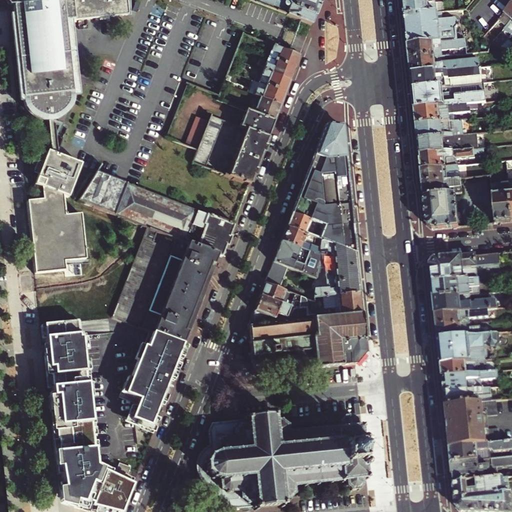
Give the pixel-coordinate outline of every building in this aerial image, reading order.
[(4,0),(9,7),(14,6),(14,14),(10,15),(19,102),(23,102),(23,105),(25,108),(27,111),(29,114),(31,116),(35,119),(38,121),(42,122),(46,122),(45,108),(52,108),(54,122),(57,121),(61,119),(65,116),(68,113),(70,108),(72,105),(73,101),(73,97),(79,96),(71,21),(128,15),(126,0),(4,0)] [(299,20),(311,25),(320,0),(255,0),(255,3),(294,18),(299,20)] [(417,0),(403,2),(405,16),(436,13),(434,0),(417,0)] [(511,3),(499,20),(507,26),(511,20),(511,3)] [(405,16),(408,46),(457,40),(456,29),(458,25),(458,21),(454,19),(438,20),(437,13),(436,13),(405,16)] [(489,33),(484,39),(493,43),(496,39),(489,33)] [(500,34),(496,39),(493,43),(501,48),(508,40),(500,34)] [(408,46),(409,61),(443,57),(443,50),(467,47),(466,39),(457,40),(408,46)] [(287,52),(273,46),(267,59),(294,69),(298,56),(287,52)] [(409,61),(411,75),(479,68),(478,60),(444,64),(443,57),(409,61)] [(289,82),(294,69),(267,59),(263,71),(289,82)] [(411,75),(412,90),(445,87),(444,80),(479,76),(479,68),(411,75)] [(284,93),(289,82),(263,71),(258,83),(284,93)] [(412,90),(414,111),(477,104),(486,103),(485,93),(479,94),(479,88),(481,88),(483,89),(488,88),(490,86),(490,82),(445,87),(412,90)] [(280,105),(284,93),(258,83),(253,95),(259,97),(280,105)] [(273,122),(280,105),(259,97),(253,114),(273,122)] [(477,104),(414,111),(416,126),(449,123),(449,116),(470,113),(470,110),(477,109),(477,104)] [(267,139),(273,122),(253,114),(245,111),(239,127),(245,130),(267,139)] [(192,163),(204,168),(222,121),(210,116),(207,123),(196,151),(192,163)] [(185,146),(196,151),(207,123),(196,118),(185,146)] [(416,126),(418,141),(464,136),(462,121),(449,123),(416,126)] [(325,124),(313,156),(325,160),(344,158),(341,127),(325,124)] [(249,185),(267,139),(245,130),(227,177),(249,185)] [(418,141),(419,156),(474,150),(477,150),(477,143),(473,143),(472,135),(464,136),(418,141)] [(419,156),(421,171),(456,167),(456,161),(475,158),(474,150),(419,156)] [(67,158),(47,151),(34,185),(42,188),(44,200),(28,202),(36,275),(64,272),(63,262),(85,260),(80,215),(65,216),(63,196),(66,197),(80,163),(67,158)] [(311,237),(319,240),(354,254),(344,158),(325,160),(313,156),(286,228),(311,237)] [(421,171),(422,185),(448,182),(447,175),(459,174),(458,167),(456,167),(421,171)] [(157,232),(176,239),(216,255),(221,257),(233,226),(138,190),(95,174),(78,201),(146,228),(157,232)] [(422,185),(424,199),(445,196),(445,188),(448,188),(450,190),(454,189),(455,195),(463,195),(461,181),(448,182),(422,185)] [(491,186),(494,224),(511,223),(508,185),(491,186)] [(445,196),(424,199),(426,226),(433,231),(459,228),(455,195),(445,196)] [(153,242),(157,232),(146,228),(143,238),(153,242)] [(311,237),(286,228),(281,242),(317,255),(318,249),(310,246),(311,237)] [(156,243),(153,242),(143,238),(111,317),(125,323),(156,243)] [(176,239),(141,329),(153,333),(179,343),(182,344),(186,334),(183,332),(209,264),(212,265),(216,255),(176,239)] [(314,298),(322,297),(358,293),(354,254),(319,240),(318,243),(318,246),(318,249),(317,255),(316,270),(324,269),(326,290),(314,291),(314,298)] [(315,278),(316,270),(317,255),(281,242),(272,263),(287,268),(315,278)] [(436,260),(430,267),(433,284),(478,280),(477,268),(500,266),(498,255),(436,260)] [(279,289),(287,268),(272,263),(264,283),(279,289)] [(481,279),(478,280),(433,284),(434,300),(472,296),(482,295),(481,279)] [(314,302),(279,289),(264,283),(259,297),(290,308),(305,308),(307,317),(315,316),(314,302)] [(322,297),(324,318),(360,314),(358,293),(322,297)] [(472,305),(472,296),(434,300),(436,315),(494,310),(499,309),(498,303),(495,301),(478,303),(476,305),(472,305)] [(290,314),(290,308),(259,297),(254,311),(267,317),(273,319),(276,314),(286,317),(287,313),(290,314)] [(495,314),(494,310),(436,315),(437,328),(470,325),(469,320),(492,317),(491,314),(495,314)] [(265,323),(267,317),(254,311),(248,327),(265,326),(265,323)] [(248,327),(253,375),(340,366),(340,343),(363,341),(360,314),(324,318),(315,318),(311,319),(311,321),(265,326),(248,327)] [(79,321),(43,325),(56,453),(63,500),(122,511),(134,482),(95,467),(79,321)] [(472,325),(470,325),(437,328),(438,340),(482,337),(482,329),(472,331),(472,325)] [(179,343),(153,333),(150,339),(148,346),(144,344),(125,395),(139,400),(131,420),(151,427),(180,350),(182,344),(179,343)] [(501,335),(482,337),(438,340),(441,365),(486,361),(486,359),(487,358),(487,353),(485,351),(484,348),(489,348),(491,350),(497,350),(499,347),(498,342),(502,342),(501,335)] [(340,343),(340,366),(355,363),(364,353),(363,341),(340,343)] [(492,360),(486,361),(441,365),(442,377),(493,372),(492,360)] [(497,372),(493,372),(442,377),(443,392),(481,389),(480,381),(498,379),(497,372)] [(492,388),(481,389),(443,392),(445,407),(479,403),(478,396),(493,394),(492,388)] [(496,401),(479,403),(445,407),(447,424),(448,436),(485,432),(484,420),(484,416),(497,415),(496,401)] [(214,492),(215,503),(221,510),(251,507),(255,508),(283,506),(282,499),(289,498),(293,493),(294,485),(346,480),(347,485),(350,489),(358,489),(361,485),(362,478),(367,476),(367,461),(363,460),(361,442),(364,442),(361,424),(356,425),(356,421),(351,415),(344,416),(339,420),(339,427),(287,433),(287,426),(282,421),(274,421),(272,415),(211,423),(208,432),(209,445),(201,454),(196,461),(196,470),(199,478),(206,486),(210,486),(214,492)] [(499,431),(485,432),(448,436),(449,448),(500,444),(499,431)] [(511,443),(500,444),(449,448),(451,464),(500,458),(511,457),(511,443)] [(502,479),(500,458),(451,464),(453,484),(502,479)] [(508,479),(502,479),(453,484),(455,500),(510,494),(508,479)] [(511,511),(511,493),(510,494),(455,500),(457,507),(461,511),(474,511),(511,511)]
